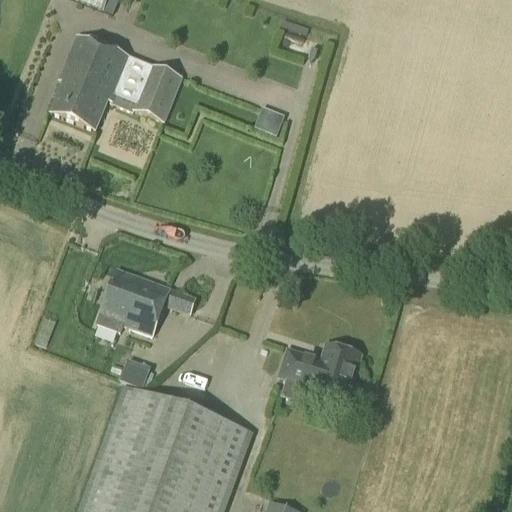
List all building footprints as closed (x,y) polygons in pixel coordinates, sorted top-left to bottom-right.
[(64,0),(102,15),(107,0),(64,0)] [(164,127),(182,82),(75,39),(57,84),(61,85),(48,116),(95,135),(107,104),(109,105),(109,107),(132,117),(133,115),(164,127)] [(188,319),(193,306),(168,297),(169,296),(115,275),(94,328),(113,335),(105,357),(139,370),(148,347),(127,338),(129,333),(151,342),(163,310),(188,319)] [(346,404),(360,360),(324,349),(319,365),(286,354),(277,381),(311,392),(311,393),(346,404)] [(221,511),(249,438),(122,390),(76,511),(221,511)]
